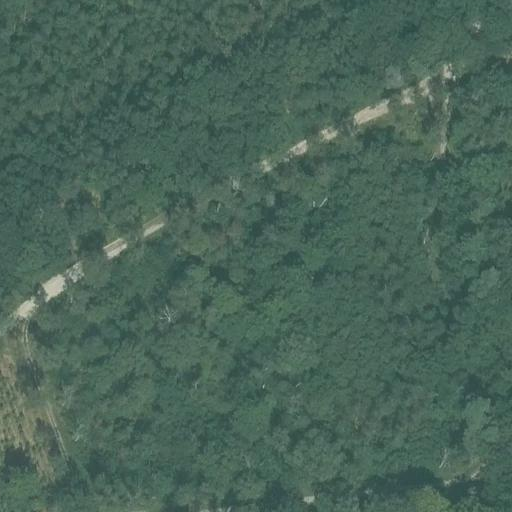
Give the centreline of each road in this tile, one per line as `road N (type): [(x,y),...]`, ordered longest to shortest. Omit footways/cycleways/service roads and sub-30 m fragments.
road 1 (track): [(0,330),(105,252),(463,63)]
road 2 (track): [(463,63),(450,113),(443,219),(450,283),(493,363),(490,476)]
road 3 (track): [(490,476),(208,511)]
road 4 (track): [(83,511),(16,319)]
